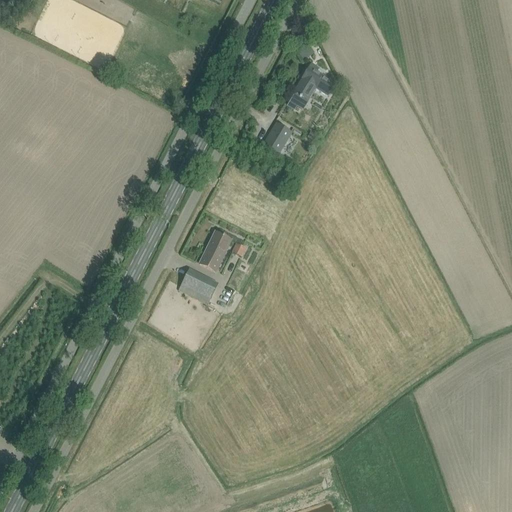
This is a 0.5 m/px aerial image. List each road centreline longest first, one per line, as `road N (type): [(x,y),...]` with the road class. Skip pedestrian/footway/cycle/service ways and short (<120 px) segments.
road 1 (unclassified): [(31,511),(295,0)]
road 2 (primary): [(11,511),(273,0)]
road 3 (unclassified): [(0,487),(253,0)]
